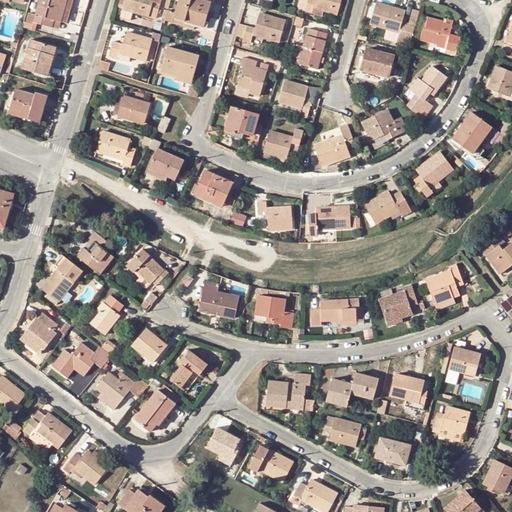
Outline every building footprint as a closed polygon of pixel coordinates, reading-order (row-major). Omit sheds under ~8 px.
[(58,30),(60,21),(66,0),(39,0),(35,17),(26,15),(24,23),(23,27),(34,31),(36,23),(58,30)] [(73,0),(66,0),(60,21),(66,24),(73,0)] [(125,0),(123,7),(120,19),(130,22),(134,11),(156,18),(161,0),(125,0)] [(178,0),(175,12),(173,19),(185,22),(185,18),(205,23),(211,0),(178,0)] [(308,0),(299,0),(297,10),(305,12),(308,0)] [(308,0),(305,12),(311,14),(322,17),(324,11),(336,14),(340,0),(308,0)] [(401,24),(405,13),(375,4),(369,24),(386,29),(383,39),(396,43),(397,40),(409,43),(413,28),(401,24)] [(165,21),(172,23),(173,19),(175,12),(168,10),(165,21)] [(255,29),(247,27),(243,39),(242,43),(250,46),(260,49),(263,38),(279,42),(285,23),(259,15),(255,29)] [(295,17),(292,26),(302,28),(304,20),(299,18),(295,17)] [(205,23),(185,18),(185,22),(204,27),(205,23)] [(452,27),(425,19),(420,39),(436,44),(447,47),(446,50),(456,53),(460,37),(453,35),(454,32),(451,31),(452,27)] [(160,32),(162,24),(156,23),(153,30),(160,32)] [(235,37),(243,39),(247,27),(239,25),(235,37)] [(370,38),(373,29),(364,26),(362,35),(370,38)] [(326,35),(309,29),(307,36),(305,36),(302,47),(297,63),(317,69),(325,42),(324,42),(326,35)] [(154,32),(151,41),(159,43),(161,34),(154,32)] [(120,54),(145,61),(151,41),(126,33),(123,44),(113,42),(109,57),(118,60),(120,54)] [(22,69),(44,76),(50,55),(53,56),(56,47),(31,40),(22,69)] [(456,53),(446,50),(447,47),(436,44),(434,50),(455,56),(456,53)] [(290,61),(297,63),(302,47),(295,45),(290,61)] [(199,57),(167,47),(160,71),(176,76),(188,80),(192,66),(196,67),(199,57)] [(389,78),(394,57),(365,50),(360,70),(389,78)] [(53,56),(50,55),(44,76),(47,77),(53,56)] [(255,67),(256,63),(242,58),(239,66),(242,67),(237,86),(249,89),(247,93),(259,97),(268,66),(260,64),(259,69),(255,67)] [(192,66),(188,80),(176,76),(175,81),(191,86),(196,67),(192,66)] [(447,78),(432,67),(420,82),(417,79),(409,90),(416,96),(412,101),(427,113),(432,107),(425,101),(430,94),(435,87),(439,89),(447,78)] [(508,97),(511,86),(511,72),(496,67),(487,89),(508,97)] [(307,88),(284,81),(278,101),(302,109),(300,114),(307,117),(311,102),(304,100),(307,88)] [(196,98),(199,89),(189,87),(186,96),(196,98)] [(439,89),(435,87),(430,94),(433,97),(439,89)] [(307,88),(304,100),(311,102),(313,103),(317,91),(307,88)] [(36,93),(35,96),(15,90),(8,115),(39,123),(47,96),(36,93)] [(123,96),(121,104),(117,116),(143,124),(150,105),(123,96)] [(116,102),(112,114),(117,116),(121,104),(116,102)] [(258,115),(231,108),(224,131),(235,135),(236,132),(244,134),(252,136),(255,125),(258,115)] [(388,110),(360,123),(369,141),(384,135),(388,133),(391,138),(407,130),(401,119),(393,122),(388,110)] [(472,154),(491,127),(471,113),(452,139),(472,154)] [(164,134),(170,120),(163,117),(157,131),(164,134)] [(501,128),(493,142),(500,146),(511,124),(511,123),(510,122),(503,119),(499,126),(501,128)] [(252,136),(244,134),(243,138),(258,143),(263,127),(255,125),(252,136)] [(342,137),(314,147),(321,167),(349,157),(346,149),(344,143),(352,140),(346,125),(339,128),(342,137)] [(218,137),(219,130),(210,127),(208,134),(218,137)] [(292,138),(269,132),(263,152),(276,156),(285,158),(287,159),(289,150),(290,147),(298,149),(303,131),(295,129),(292,138)] [(102,132),(96,151),(123,160),(122,165),(129,167),(135,150),(128,148),(130,140),(102,132)] [(153,140),(144,137),(141,144),(149,147),(153,140)] [(157,149),(158,150),(161,143),(153,140),(149,147),(148,149),(155,152),(157,149)] [(352,140),(344,143),(346,149),(354,146),(352,140)] [(155,152),(147,170),(161,177),(162,175),(167,177),(174,180),(183,160),(158,150),(157,149),(155,152)] [(452,169),(439,153),(416,171),(419,176),(423,181),(417,186),(426,198),(432,193),(428,187),(452,169)] [(283,165),(285,158),(276,156),(274,162),(283,165)] [(203,162),(199,160),(192,175),(196,177),(203,162)] [(165,182),(167,177),(162,175),(161,177),(147,170),(146,173),(165,182)] [(205,171),(194,195),(204,199),(205,195),(223,203),(228,192),(232,183),(205,171)] [(417,186),(423,181),(419,176),(413,181),(417,186)] [(13,194),(0,190),(0,221),(4,223),(13,194)] [(399,191),(390,196),(394,203),(403,198),(399,191)] [(228,192),(223,203),(222,206),(230,209),(236,195),(228,192)] [(394,203),(390,196),(388,193),(364,206),(374,224),(398,211),(402,217),(411,212),(404,198),(403,198),(394,203)] [(222,206),(223,203),(205,195),(204,199),(222,207),(222,206)] [(266,210),(266,202),(256,203),(257,216),(267,215),(268,231),(292,229),(290,208),(266,210)] [(316,230),(350,228),(348,207),(315,209),(315,214),(308,214),(308,225),(305,225),(306,235),(309,235),(309,237),(316,236),(316,230)] [(242,227),(246,217),(237,213),(232,224),(242,227)] [(511,234),(506,228),(500,232),(505,239),(511,234)] [(107,241),(94,231),(90,238),(91,239),(95,242),(88,251),(84,248),(78,256),(100,273),(114,257),(102,247),(107,241)] [(499,246),(504,242),(498,234),(480,247),(498,271),(511,260),(511,243),(503,250),(499,246)] [(88,251),(95,242),(91,239),(84,248),(88,251)] [(164,270),(143,250),(128,266),(134,272),(135,271),(143,278),(150,285),(153,282),(156,279),(160,282),(169,273),(165,269),(164,270)] [(52,276),(42,289),(48,293),(46,296),(56,304),(82,270),(62,255),(55,264),(59,267),(52,276)] [(511,265),(511,260),(498,271),(500,274),(511,265)] [(459,295),(456,287),(455,283),(461,281),(455,265),(449,267),(450,271),(425,280),(436,308),(454,301),(452,297),(459,295)] [(191,267),(186,274),(192,278),(197,271),(191,267)] [(37,285),(42,289),(52,276),(47,272),(37,285)] [(184,291),(193,278),(192,278),(186,274),(177,286),(184,291)] [(147,287),(150,285),(143,278),(140,281),(147,287)] [(217,292),(218,285),(205,282),(199,310),(217,314),(218,309),(222,310),(222,316),(234,319),(239,297),(217,292)] [(390,289),(380,293),(382,299),(378,301),(387,326),(402,321),(401,319),(412,315),(409,307),(417,304),(410,285),(403,287),(404,292),(392,296),(390,289)] [(151,306),(157,298),(151,294),(145,302),(149,305),(151,306)] [(105,303),(103,302),(88,321),(105,334),(120,315),(118,313),(115,311),(116,309),(119,311),(124,306),(111,295),(105,303)] [(511,295),(501,304),(511,317),(511,295)] [(285,300),(258,296),(255,315),(266,316),(271,317),(270,323),(281,324),(280,327),(291,328),(293,315),(283,313),(285,300)] [(322,325),(321,321),(335,320),(335,321),(340,321),(340,324),(348,324),(348,326),(356,326),(355,305),(347,306),(347,300),(320,301),(321,310),(311,310),(312,325),(322,325)] [(149,305),(145,302),(141,307),(145,310),(149,305)] [(40,353),(56,333),(53,331),(56,327),(57,325),(43,314),(39,319),(37,318),(30,328),(33,330),(25,341),(40,353)] [(69,327),(65,324),(59,331),(63,334),(69,327)] [(25,341),(33,330),(30,328),(21,339),(25,341)] [(146,329),(133,345),(136,347),(153,362),(167,346),(146,329)] [(67,346),(74,352),(80,344),(73,338),(67,346)] [(101,347),(111,355),(117,348),(107,340),(101,347)] [(72,355),(65,349),(53,365),(68,377),(75,369),(78,364),(87,370),(93,362),(101,368),(111,355),(101,347),(99,346),(94,352),(81,343),(80,344),(74,352),(72,355)] [(454,348),(449,368),(458,371),(474,375),(480,355),(454,348)] [(188,351),(179,363),(182,365),(170,379),(181,388),(195,371),(200,374),(207,365),(188,351)] [(75,369),(83,375),(87,370),(78,364),(75,369)] [(119,381),(108,373),(97,388),(102,392),(99,397),(115,410),(130,390),(139,397),(147,387),(138,380),(135,384),(123,375),(119,381)] [(355,373),(352,384),(333,379),(326,401),(346,406),(350,393),(373,399),(378,379),(355,373)] [(294,384),(268,381),(266,406),(285,408),(286,404),(302,405),(305,385),(309,385),(310,375),(295,374),(294,384)] [(423,382),(395,375),(389,395),(423,403),(426,391),(421,390),(423,382)] [(0,377),(0,402),(12,412),(25,395),(1,376),(0,377)] [(156,389),(134,418),(151,431),(156,423),(158,425),(180,397),(163,385),(159,391),(156,389)] [(376,413),(384,415),(387,402),(379,400),(376,413)] [(444,416),(436,414),(432,431),(439,433),(440,428),(464,435),(470,414),(446,407),(444,416)] [(35,416),(41,422),(46,416),(39,411),(35,416)] [(48,413),(46,416),(41,422),(39,424),(32,419),(23,430),(31,436),(35,430),(53,443),(59,448),(72,431),(48,413)] [(355,446),(357,439),(360,428),(361,426),(327,417),(322,431),(330,433),(329,439),(355,446)] [(12,437),(19,428),(13,423),(6,432),(12,437)] [(238,450),(235,448),(240,439),(218,427),(207,447),(221,455),(219,458),(230,465),(238,450)] [(360,428),(357,439),(363,440),(366,430),(360,428)] [(464,435),(440,428),(439,433),(438,435),(462,442),(464,435)] [(45,453),(53,443),(35,430),(31,436),(28,439),(45,453)] [(410,446),(381,438),(375,458),(404,465),(410,446)] [(257,470),(259,471),(260,469),(268,473),(283,481),(293,462),(261,445),(249,467),(256,472),(257,470)] [(91,454),(99,460),(102,456),(94,449),(91,454)] [(108,467),(99,460),(91,454),(87,451),(82,456),(76,452),(63,469),(69,473),(71,471),(73,468),(81,474),(94,484),(108,467)] [(196,462),(191,456),(185,462),(190,468),(196,462)] [(511,473),(511,468),(495,461),(484,484),(503,493),(511,473)] [(20,464),(16,469),(23,474),(27,469),(20,464)] [(71,471),(79,477),(81,474),(73,468),(71,471)] [(268,473),(260,469),(259,471),(258,475),(265,479),(268,473)] [(307,486),(300,482),(290,501),(299,505),(301,500),(324,511),(327,511),(337,494),(310,480),(307,486)] [(150,494),(148,496),(145,500),(136,493),(130,489),(119,503),(130,511),(159,511),(165,506),(150,494)] [(136,493),(145,500),(148,496),(139,489),(136,493)] [(475,511),(480,508),(465,491),(444,509),(446,511),(475,511)] [(109,511),(115,503),(110,500),(107,506),(103,511),(109,511)] [(103,511),(102,511),(103,511),(107,506),(101,502),(97,507),(103,511)] [(276,511),(260,503),(254,511),(276,511)]
